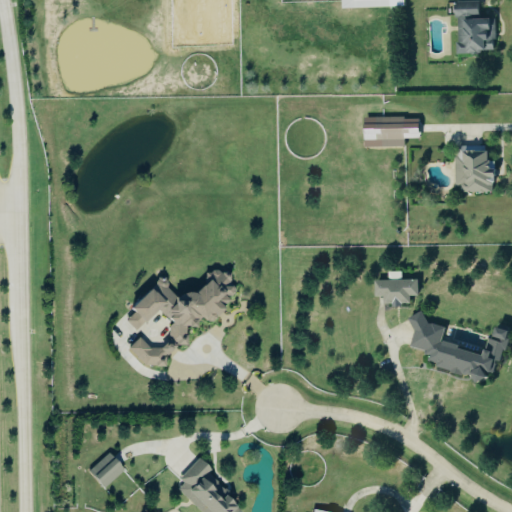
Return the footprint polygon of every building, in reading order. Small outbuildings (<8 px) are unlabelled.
[(343,0),(344,9),(407,7),(406,0),(343,0)] [(482,19),(481,1),(458,2),(460,54),(498,52),(497,18),(482,19)] [(366,117),(366,147),(394,147),(394,142),(421,142),(421,117),(366,117)] [(497,191),(497,161),(491,161),(491,151),(477,151),(477,146),(457,146),(457,191),(497,191)] [(176,295),(170,289),(168,283),(162,276),(132,306),(134,313),(126,320),(136,330),(158,308),(165,315),(173,342),(151,348),(140,336),(128,348),(148,368),(167,363),(166,357),(176,346),(190,343),(186,327),(193,325),(203,315),(209,321),(239,291),(233,285),(228,268),(207,274),(208,279),(198,290),(176,295)] [(421,294),(421,277),(376,279),(377,295),(385,295),(385,304),(413,303),(413,295),(421,294)] [(511,328),(498,326),(496,338),(490,337),(488,347),(445,341),(447,325),(426,322),(427,315),(417,313),(413,346),(431,348),(429,360),(439,362),(438,370),(490,377),(491,371),(497,371),(499,359),(506,360),(511,328)] [(90,471),(105,487),(125,469),(109,452),(90,471)] [(175,485),(204,511),(241,511),(244,509),(207,475),(213,469),(201,458),(175,485)]
